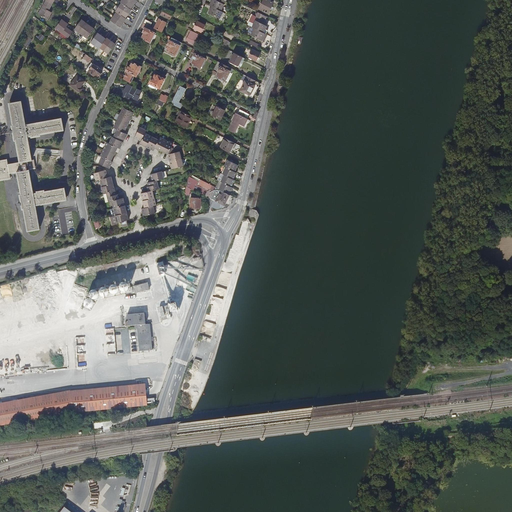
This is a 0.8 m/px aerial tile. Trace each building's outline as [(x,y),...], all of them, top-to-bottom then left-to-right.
[(49,10),(53,4),(46,0),(39,14),(48,19),(52,12),(49,10)] [(122,0),(121,2),(122,3),(130,9),(133,5),(126,0),(122,0)] [(229,0),(222,0),(222,1),(219,0),(214,0),(212,5),(214,6),(224,11),(229,0)] [(274,2),(270,0),(263,0),(259,8),(268,12),(274,2)] [(122,3),(119,7),(128,14),(131,10),(130,9),(122,3)] [(224,11),(214,6),(211,12),(223,19),(226,12),(224,11)] [(116,11),(117,12),(125,18),(128,14),(119,7),(116,11)] [(174,12),(165,7),(162,14),(171,18),(174,12)] [(117,12),(114,16),(124,23),(127,19),(125,18),(117,12)] [(255,27),(257,28),(266,33),(268,29),(270,26),(268,26),(261,22),(263,19),(267,21),(269,16),(260,12),(258,16),(256,15),(252,21),(256,23),(255,27)] [(120,27),(124,23),(114,16),(111,21),(120,27)] [(166,22),(160,18),(155,27),(162,30),(166,22)] [(56,28),(68,37),(72,32),(66,27),(68,24),(62,19),(56,28)] [(74,29),(79,32),(86,22),(82,19),(74,29)] [(206,25),(197,20),(194,27),(202,32),(206,25)] [(76,36),(80,39),(90,26),(86,22),(79,32),(76,36)] [(156,30),(150,27),(143,23),(141,27),(144,28),(142,33),(143,34),(141,37),(144,39),(144,40),(149,42),(156,30)] [(90,26),(80,39),(85,42),(94,29),(90,26)] [(266,33),(257,28),(255,27),(253,27),(251,32),(251,33),(265,41),(268,34),(266,33)] [(196,40),(200,34),(191,30),(188,36),(196,40)] [(91,42),(95,45),(102,36),(98,33),(91,42)] [(102,36),(95,45),(99,49),(100,47),(106,39),(102,36)] [(181,43),(167,36),(166,38),(170,40),(167,46),(168,47),(167,50),(169,52),(174,55),(181,43)] [(106,39),(100,47),(104,50),(111,41),(107,38),(106,39)] [(111,41),(104,50),(109,54),(115,44),(111,41)] [(244,56),(226,47),(224,46),(219,56),(236,65),(237,62),(240,64),(244,56)] [(261,53),(252,48),(249,55),(257,60),(261,53)] [(205,55),(192,49),(191,51),(195,52),(194,54),(191,52),(187,58),(192,60),(191,63),(194,64),(193,65),(199,68),(205,55)] [(93,58),(86,53),(84,56),(90,61),(93,58)] [(104,70),(95,63),(89,70),(97,76),(99,74),(100,75),(104,70)] [(129,66),(128,66),(126,71),(127,72),(123,79),(130,82),(131,80),(132,80),(133,78),(133,76),(134,75),(136,76),(140,67),(134,64),(131,63),(129,66)] [(231,68),(221,63),(219,66),(229,71),(231,68)] [(229,72),(229,71),(219,66),(219,67),(217,71),(218,72),(216,75),(218,77),(224,81),(225,80),(227,81),(231,73),(229,72)] [(70,85),(80,92),(83,88),(83,87),(81,86),(86,80),(78,74),(70,85)] [(255,81),(242,74),(240,78),(244,79),(241,84),(243,84),(241,88),(243,89),(243,90),(249,93),(254,84),(255,81)] [(157,76),(154,75),(153,78),(152,77),(149,83),(159,88),(163,79),(157,76)] [(141,91),(140,90),(128,84),(124,91),(120,89),(117,94),(124,98),(125,96),(132,100),(133,97),(135,98),(134,99),(138,101),(140,96),(139,96),(141,91)] [(186,89),(180,86),(171,102),(174,104),(173,105),(179,108),(181,103),(178,102),(181,95),(182,96),(186,89)] [(158,99),(165,103),(168,97),(161,94),(158,99)] [(18,172),(22,195),(20,195),(23,211),(24,211),(28,232),(40,230),(36,206),(67,201),(65,187),(33,193),(29,169),(35,168),(33,160),(32,160),(28,135),(64,129),(62,118),(25,124),(21,101),(9,103),(19,162),(8,164),(7,158),(0,159),(0,180),(10,178),(9,173),(18,172)] [(224,110),(216,106),(212,114),(220,119),(224,110)] [(120,114),(131,119),(134,113),(123,107),(120,114)] [(228,129),(234,132),(239,123),(243,126),(247,119),(246,118),(248,113),(240,109),(237,114),(235,113),(231,120),(232,120),(228,129)] [(191,116),(182,111),(176,122),(185,127),(191,116)] [(117,121),(128,127),(131,119),(120,114),(120,115),(116,113),(114,118),(117,120),(117,121)] [(128,127),(117,121),(113,127),(118,130),(124,133),(128,127)] [(134,138),(140,141),(144,134),(146,130),(139,127),(134,138)] [(124,133),(118,130),(116,133),(115,133),(113,137),(123,142),(124,139),(125,139),(128,135),(124,133)] [(144,134),(140,141),(139,144),(146,147),(151,137),(144,134)] [(110,144),(118,148),(120,149),(123,143),(123,142),(113,137),(110,144)] [(152,151),(153,148),(157,140),(151,137),(146,147),(152,151)] [(157,140),(153,148),(161,152),(166,141),(159,138),(157,140)] [(236,144),(226,139),(221,148),(231,153),(233,149),(236,144)] [(161,152),(167,155),(174,154),(174,150),(170,148),(172,145),(166,141),(161,152)] [(114,155),(118,148),(110,144),(107,142),(104,149),(114,155)] [(102,157),(111,161),(114,155),(104,149),(100,156),(102,157)] [(179,152),(174,154),(167,155),(169,163),(180,160),(179,152)] [(112,162),(111,161),(102,157),(99,163),(109,168),(112,162)] [(224,164),(225,165),(234,169),(238,162),(227,157),(224,164)] [(169,163),(171,170),(182,167),(180,160),(169,163)] [(222,171),(224,172),(233,177),(237,170),(234,169),(225,165),(222,171)] [(108,179),(106,171),(95,174),(97,182),(100,181),(108,179)] [(150,175),(152,183),(157,182),(163,180),(161,172),(150,175)] [(220,179),(222,180),(231,184),(234,178),(233,177),(224,172),(220,179)] [(102,188),(114,185),(112,177),(108,179),(100,181),(102,188)] [(218,187),(229,192),(232,185),(231,184),(222,180),(218,187)] [(147,187),(148,192),(152,191),(158,190),(157,186),(158,186),(157,182),(152,183),(147,184),(148,187),(147,187)] [(104,196),(116,192),(114,185),(102,188),(104,196)] [(218,187),(216,186),(211,198),(225,205),(226,202),(228,203),(230,202),(234,195),(229,192),(218,187)] [(141,194),(142,202),(154,199),(152,191),(148,192),(141,194)] [(117,192),(116,192),(104,196),(102,196),(104,204),(112,202),(120,200),(119,195),(118,196),(117,192)] [(191,198),(191,207),(201,208),(201,199),(191,198)] [(113,209),(125,206),(124,199),(120,200),(112,202),(113,209)] [(142,202),(144,209),(153,207),(156,206),(154,199),(142,202)] [(127,214),(125,206),(113,209),(115,217),(127,214)] [(144,218),(155,215),(153,207),(144,209),(142,210),(144,218)] [(129,221),(127,214),(115,217),(110,218),(112,227),(117,225),(117,224),(121,223),(123,228),(128,226),(126,221),(128,221),(129,221)] [(147,284),(133,287),(135,293),(135,294),(149,290),(147,284)] [(118,288),(118,290),(118,292),(119,293),(120,294),(121,295),(123,295),(124,295),(126,294),(127,293),(127,291),(127,289),(127,288),(126,287),(124,286),(123,285),(121,285),(120,286),(119,287),(118,288)] [(108,291),(108,293),(108,294),(109,296),(110,297),(111,297),(113,298),(114,297),(116,296),(117,295),(117,294),(117,292),(117,291),(116,289),(114,288),(113,288),(111,288),(110,289),(109,290),(108,291)] [(98,294),(97,295),(98,297),(98,298),(100,299),(101,300),(103,300),(104,300),(105,299),(106,298),(107,296),(107,295),(106,293),(106,292),(104,291),(103,291),(101,291),(100,291),(99,292),(98,294)] [(88,296),(87,298),(88,300),(88,301),(90,302),(91,303),(93,303),(94,302),(96,302),(96,300),(97,299),(97,297),(97,296),(96,295),(94,294),(93,293),(91,293),(90,294),(89,295),(88,296)] [(178,312),(176,304),(168,307),(170,314),(178,312)] [(139,352),(151,351),(149,325),(145,325),(144,314),(126,316),(127,327),(136,326),(139,352)] [(148,405),(147,386),(101,391),(71,393),(74,413),(146,405),(148,405)] [(0,425),(55,415),(74,413),(71,393),(70,391),(0,403),(0,425)]
